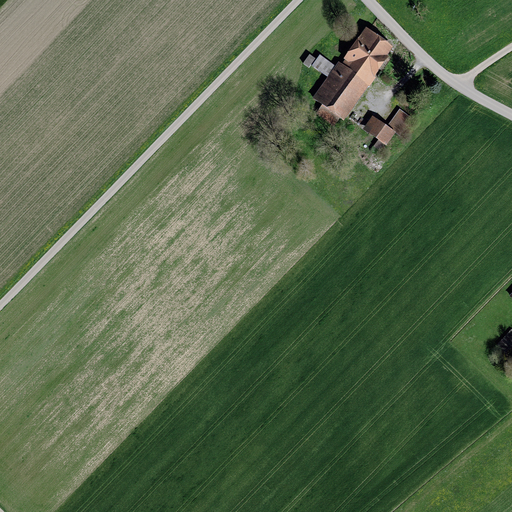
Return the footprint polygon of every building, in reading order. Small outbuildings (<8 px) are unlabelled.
[(337,127),(393,50),(364,29),(336,68),(321,56),(313,67),(328,78),(314,98),(323,105),(317,113),(337,127)] [(315,59),(309,55),(303,63),(309,68),(315,59)] [(392,148),(412,119),(399,110),(388,128),(379,122),(371,134),(392,148)] [(315,143),(307,138),(302,146),(310,151),(315,143)] [(511,349),(511,336),(508,333),(498,345),(508,354),(511,349)]
